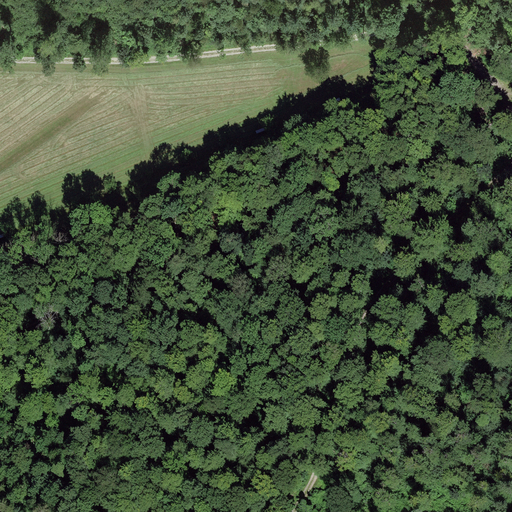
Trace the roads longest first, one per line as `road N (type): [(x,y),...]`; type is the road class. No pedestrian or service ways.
road 1 (track): [(417,0),(485,53),(499,76),(503,146),(496,173),(445,238),(395,281),(294,511)]
road 2 (track): [(511,107),(463,142),(0,336)]
road 3 (track): [(406,0),(322,42),(0,54)]
